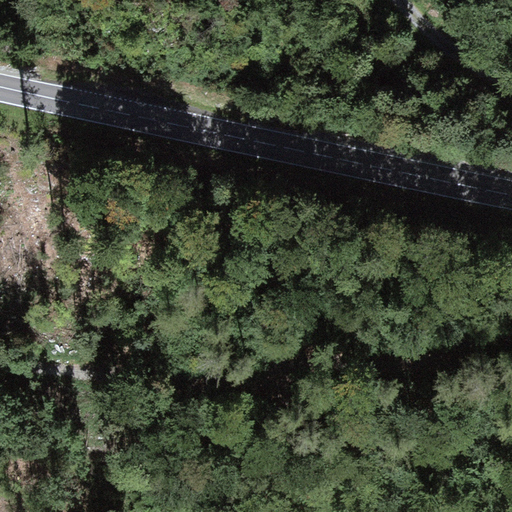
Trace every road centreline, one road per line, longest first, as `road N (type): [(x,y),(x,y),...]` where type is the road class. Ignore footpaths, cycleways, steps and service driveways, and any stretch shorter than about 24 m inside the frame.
road 1 (secondary): [(511,194),(0,86)]
road 2 (track): [(511,85),(453,49),(400,0)]
